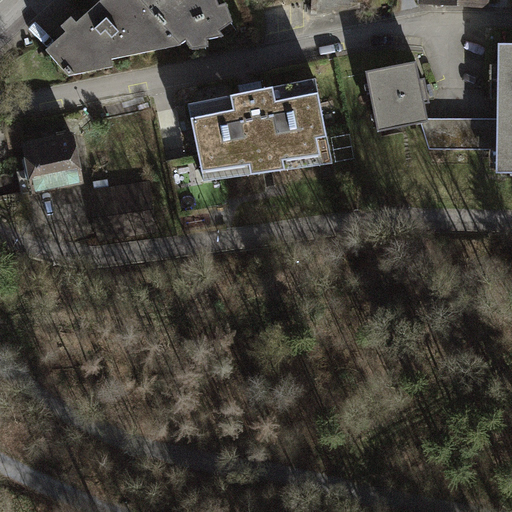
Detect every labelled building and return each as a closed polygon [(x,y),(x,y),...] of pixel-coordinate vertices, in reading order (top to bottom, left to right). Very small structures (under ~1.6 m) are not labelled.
[(64,32),(45,49),(64,70),(142,57),(169,33),(139,0),(101,0),(76,22),(72,18),(60,27),(64,32)] [(139,0),(169,33),(179,45),(198,30),(208,43),(221,35),(212,22),(222,14),(217,0),(139,0)] [(364,0),(311,0),(312,11),(337,11),(337,3),(365,3),(364,0)] [(511,44),(499,45),(498,118),(497,151),(496,171),(511,171),(511,44)] [(415,61),(366,71),(378,131),(421,122),(427,121),(427,118),(424,104),(429,103),(424,78),(419,79),(415,61)] [(317,79),(193,104),(208,180),(334,164),(317,79)] [(498,118),(427,118),(427,121),(421,122),(430,150),(497,151),(498,118)] [(43,141),(24,145),(32,191),(81,182),(72,135),(56,138),(54,131),(42,134),(43,141)] [(148,183),(94,191),(102,238),(151,230),(146,195),(149,194),(148,183)]
